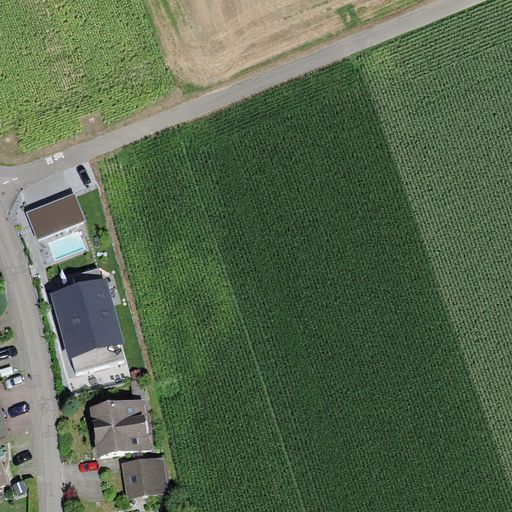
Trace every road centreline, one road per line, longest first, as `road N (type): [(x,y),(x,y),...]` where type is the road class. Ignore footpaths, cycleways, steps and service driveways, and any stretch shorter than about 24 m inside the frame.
road 1 (unclassified): [(463,0),(0,184)]
road 2 (residential): [(0,230),(31,323),(44,396),(50,511)]
